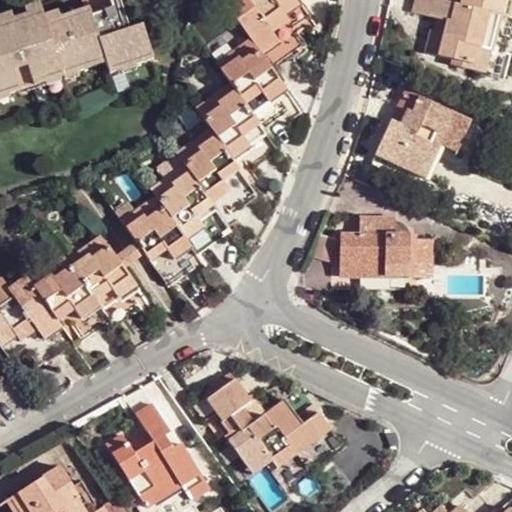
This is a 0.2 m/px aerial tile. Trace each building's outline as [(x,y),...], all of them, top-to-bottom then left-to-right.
[(92,0),(94,6),(87,9),(45,22),(42,10),(11,20),(16,33),(2,37),(0,32),(0,87),(5,86),(8,95),(19,91),(13,71),(26,67),(33,86),(44,83),(42,75),(60,69),(75,64),(78,72),(105,63),(109,74),(120,71),(117,63),(133,58),(136,65),(152,60),(141,27),(128,31),(118,0),(92,0)] [(84,0),(87,9),(94,6),(92,0),(84,0)] [(154,199),(131,215),(120,222),(134,243),(143,255),(148,263),(164,286),(199,263),(192,254),(227,230),(220,219),(254,196),(240,175),(275,151),(260,129),(294,106),(268,69),(303,44),(282,15),(299,3),(297,0),(234,0),(225,7),(250,43),(216,66),(231,88),(196,112),(211,133),(176,157),(185,169),(166,181),(150,192),(154,199)] [(511,0),(463,0),(462,6),(437,0),(416,0),(413,13),(435,18),(446,21),(443,34),(432,31),(426,54),(452,61),(451,67),(499,78),(511,27),(511,17),(509,17),(511,3),(511,0)] [(435,18),(432,31),(443,34),(446,21),(435,18)] [(11,20),(0,23),(0,32),(2,37),(16,33),(11,20)] [(120,71),(136,65),(133,58),(117,63),(120,71)] [(44,83),(78,72),(75,64),(60,69),(42,75),(44,83)] [(19,91),(33,86),(26,67),(13,71),(19,91)] [(0,97),(8,95),(5,86),(0,87),(0,97)] [(399,127),(390,123),(375,157),(427,181),(443,148),(457,155),(471,123),(404,91),(397,105),(399,106),(408,110),(399,127)] [(399,106),(390,123),(399,127),(408,110),(399,106)] [(158,169),(166,181),(185,169),(176,157),(158,169)] [(120,222),(131,215),(124,205),(113,213),(120,222)] [(407,269),(407,279),(431,279),(432,240),(416,240),(417,236),(396,236),(396,220),(362,219),(362,235),(340,235),(340,267),(407,269)] [(122,270),(114,257),(99,236),(66,259),(63,255),(27,279),(25,277),(9,289),(2,280),(0,280),(0,346),(1,348),(16,338),(35,365),(70,342),(72,345),(108,321),(110,324),(144,300),(122,270)] [(134,243),(114,257),(122,270),(143,255),(134,243)] [(339,279),(407,279),(407,269),(340,267),(339,279)] [(241,409),(250,402),(236,381),(207,401),(221,423),(230,417),(241,432),(229,441),(246,464),(263,451),(287,483),(304,470),(307,473),(342,446),(319,413),(303,425),(285,401),(261,418),(252,424),(241,409)] [(261,418),(250,402),(241,409),(252,424),(261,418)] [(134,456),(128,445),(122,436),(106,446),(140,499),(173,477),(180,488),(169,496),(179,511),(182,511),(193,504),(191,501),(210,489),(181,445),(174,450),(165,436),(170,433),(152,406),(136,417),(146,433),(153,443),(134,456)] [(146,433),(128,445),(134,456),(153,443),(146,433)] [(60,466),(10,498),(19,511),(86,511),(77,498),(74,500),(69,492),(74,489),(60,466)] [(289,486),(307,473),(304,470),(287,483),(289,486)] [(147,510),(169,496),(180,488),(173,477),(140,499),(147,510)] [(79,497),(74,489),(69,492),(74,500),(77,498),(79,497)] [(19,511),(10,498),(5,501),(11,511),(19,511)] [(124,511),(116,499),(103,506),(106,511),(124,511)]
